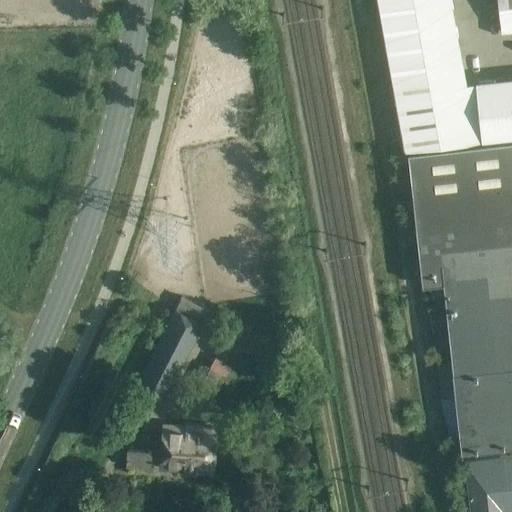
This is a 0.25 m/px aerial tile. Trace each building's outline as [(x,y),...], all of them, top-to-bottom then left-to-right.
[(451,0),(378,0),(384,33),(455,20),(451,0)] [(511,0),(498,0),(502,33),(511,31),(511,0)] [(455,20),(384,33),(392,73),(462,60),(455,20)] [(467,83),(462,60),(392,73),(408,150),(487,141),(480,82),(467,83)] [(511,77),(480,82),(487,141),(511,138),(511,77)] [(511,140),(409,153),(415,203),(511,191),(511,140)] [(511,191),(415,203),(418,231),(418,237),(424,285),(444,283),(446,312),(451,360),(452,372),(455,395),(461,452),(511,446),(511,191)] [(182,296),(175,312),(201,326),(210,310),(182,296)] [(175,312),(167,328),(138,385),(164,399),(201,326),(175,312)] [(205,365),(184,405),(200,414),(221,373),(224,375),(230,364),(215,356),(209,367),(205,365)] [(165,426),(162,470),(210,473),(213,429),(165,426)] [(127,450),(126,468),(152,470),(153,451),(127,450)] [(511,511),(511,452),(464,459),(470,511),(511,511)] [(239,496),(237,511),(269,511),(271,500),(239,496)]
